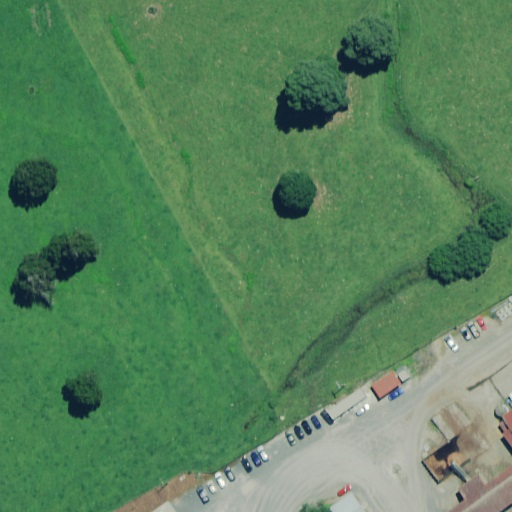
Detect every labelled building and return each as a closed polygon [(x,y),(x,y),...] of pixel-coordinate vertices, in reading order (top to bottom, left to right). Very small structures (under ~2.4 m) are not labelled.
[(405,386),(398,372),(374,384),(382,399),(405,386)] [(377,401),(366,385),(328,411),(339,428),(377,401)] [(511,407),(495,420),(511,444),(511,407)] [(490,511),(511,497),(511,457),(435,511),(490,511)] [(416,470),(415,462),(399,464),(400,472),(416,470)] [(357,511),(343,492),(314,511),(357,511)]
